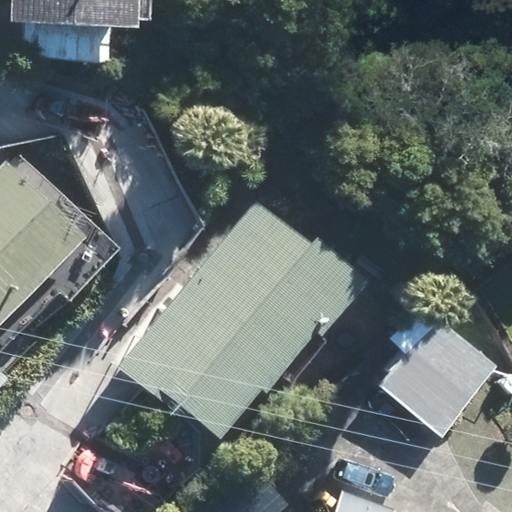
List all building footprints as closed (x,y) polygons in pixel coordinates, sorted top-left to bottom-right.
[(143,6),(143,0),(8,0),(9,3),(27,4),(24,43),(105,48),(107,4),(143,6)] [(110,239),(6,146),(0,153),(0,313),(51,256),(75,277),(110,239)] [(163,376),(215,423),(365,259),(319,216),(308,228),(261,185),(112,347),(154,385),(163,376)] [(504,356),(437,301),(376,376),(443,431),(504,356)] [(273,511),(287,499),(243,453),(182,511),(273,511)] [(386,511),(391,500),(340,482),(329,511),(386,511)] [(0,511),(4,511),(8,508),(0,500),(0,511)]
